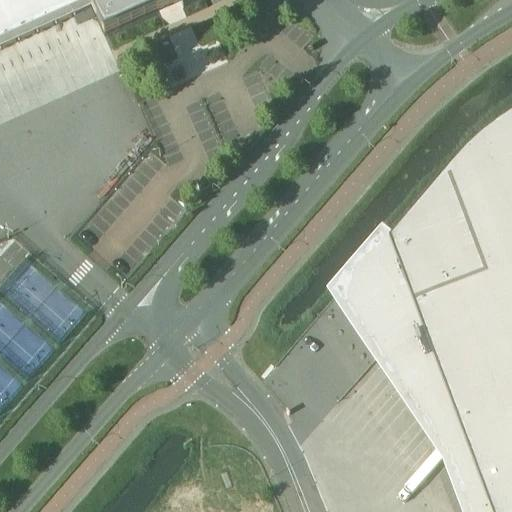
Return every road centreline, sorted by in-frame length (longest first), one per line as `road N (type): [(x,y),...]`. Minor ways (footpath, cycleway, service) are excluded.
road 1 (unclassified): [(369,31),(136,297)]
road 2 (unclassified): [(176,335),(401,82)]
road 3 (unclassified): [(20,511),(176,335)]
road 4 (unclassified): [(304,511),(259,414),(176,335)]
road 5 (unclassified): [(136,297),(0,453)]
road 6 (unclassified): [(401,82),(511,12)]
